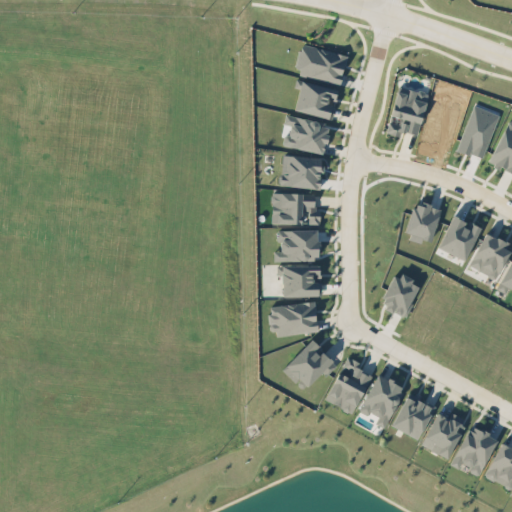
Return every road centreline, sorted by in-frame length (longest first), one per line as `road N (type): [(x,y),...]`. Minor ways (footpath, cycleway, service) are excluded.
road 1 (residential): [(388,0),(350,165),(353,323)]
road 2 (residential): [(353,323),(511,408)]
road 3 (tertiary): [(511,57),(345,0)]
road 4 (residential): [(352,158),(447,176),(511,208)]
